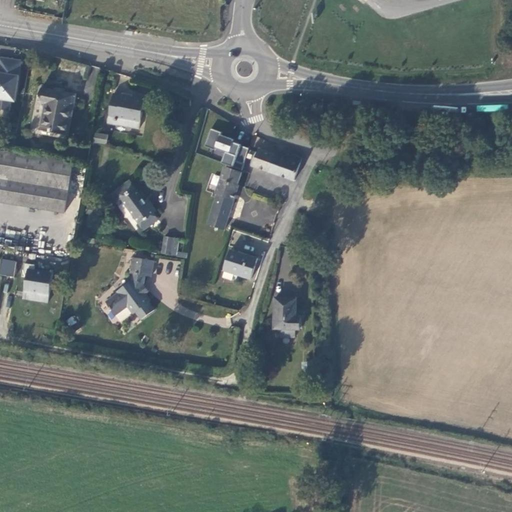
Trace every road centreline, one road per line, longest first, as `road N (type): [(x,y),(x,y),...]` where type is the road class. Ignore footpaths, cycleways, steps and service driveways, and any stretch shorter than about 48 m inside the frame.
road 1 (unclassified): [(256,126),(300,145),(310,161),(249,315)]
road 2 (secondary): [(168,57),(0,25)]
road 3 (residential): [(166,205),(194,107),(222,85)]
road 4 (secondary): [(435,94),(311,80)]
